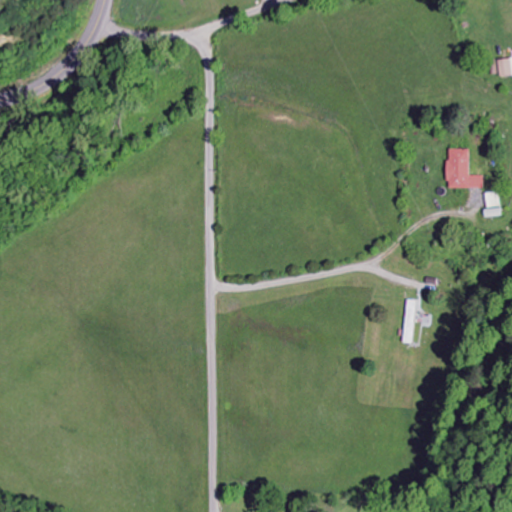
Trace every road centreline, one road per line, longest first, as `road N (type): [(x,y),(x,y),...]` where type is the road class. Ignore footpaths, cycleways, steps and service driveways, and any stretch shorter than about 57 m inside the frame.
road 1 (residential): [(96,27),(187,40),(207,54),(212,74),(217,511)]
road 2 (residential): [(214,288),(369,264),(422,224),(467,207)]
road 3 (secondary): [(0,100),(40,87),(72,62),(106,0)]
